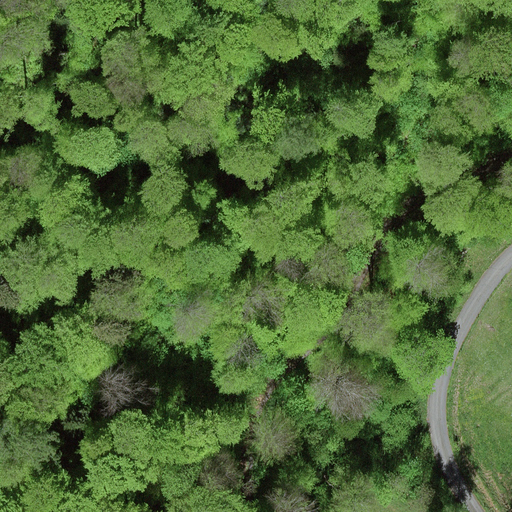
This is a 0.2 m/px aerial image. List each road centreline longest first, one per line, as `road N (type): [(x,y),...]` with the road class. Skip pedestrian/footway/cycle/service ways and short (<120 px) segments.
road 1 (track): [(252,511),(256,423),(278,382),(326,334),(393,220),(438,189),(511,159)]
road 2 (unclassified): [(474,511),(446,463),(437,418),(444,371),(466,313),(511,257)]
